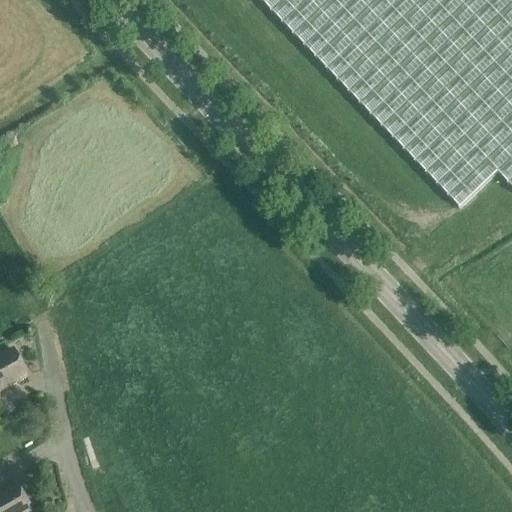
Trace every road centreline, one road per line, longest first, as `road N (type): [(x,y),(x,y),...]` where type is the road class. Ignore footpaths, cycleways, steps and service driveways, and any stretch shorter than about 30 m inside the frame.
road 1 (tertiary): [(511,437),(328,227),(109,0)]
road 2 (unclassified): [(88,511),(40,325)]
